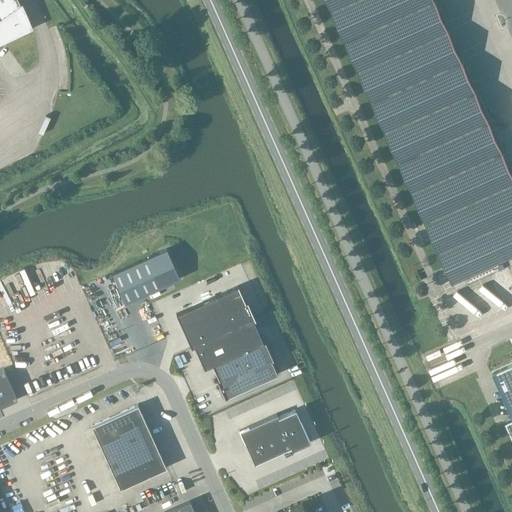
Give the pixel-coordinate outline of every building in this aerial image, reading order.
[(0,0),(0,40),(4,37),(5,38),(11,34),(12,35),(19,31),(19,32),(27,26),(25,23),(27,21),(29,25),(28,25),(29,27),(30,26),(28,21),(23,10),(20,5),(18,0),(0,0)] [(326,0),(338,24),(452,282),(511,255),(511,170),(436,0),(326,0)] [(166,248),(112,273),(125,302),(180,278),(166,248)] [(237,286),(176,313),(190,347),(191,348),(194,346),(253,320),(254,319),(255,319),(247,301),(246,301),(245,302),(238,286),(237,286)] [(253,320),(194,346),(204,368),(212,365),(218,379),(221,385),(220,386),(220,385),(219,386),(225,398),(277,374),(271,360),(272,359),(273,359),(265,341),(264,341),(263,342),(253,320)] [(511,363),(493,372),(511,416),(511,419),(505,423),(511,438),(511,363)] [(4,369),(0,370),(0,406),(17,399),(4,369)] [(138,404),(91,425),(120,488),(111,492),(119,511),(124,511),(176,489),(138,404)] [(277,413),(239,430),(254,463),(292,446),(293,449),(310,442),(295,409),(278,416),(277,413)] [(52,469),(34,477),(49,511),(53,511),(69,505),(52,469)] [(194,511),(190,500),(177,506),(180,511),(194,511)] [(307,511),(302,502),(284,511),(307,511)]
